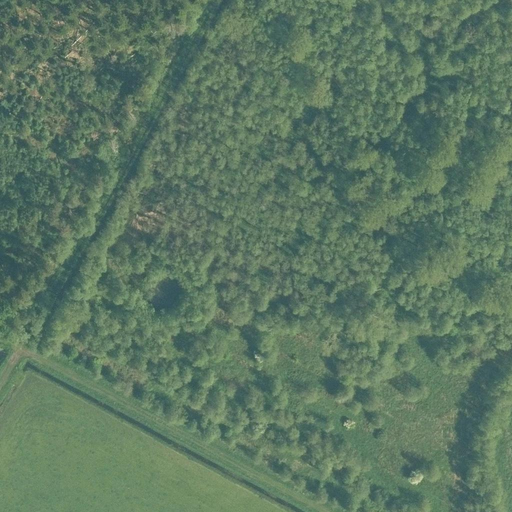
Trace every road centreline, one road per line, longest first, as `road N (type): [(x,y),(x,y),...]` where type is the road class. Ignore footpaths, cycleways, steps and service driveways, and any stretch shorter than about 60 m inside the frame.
road 1 (track): [(18,346),(214,0)]
road 2 (track): [(324,511),(18,346)]
